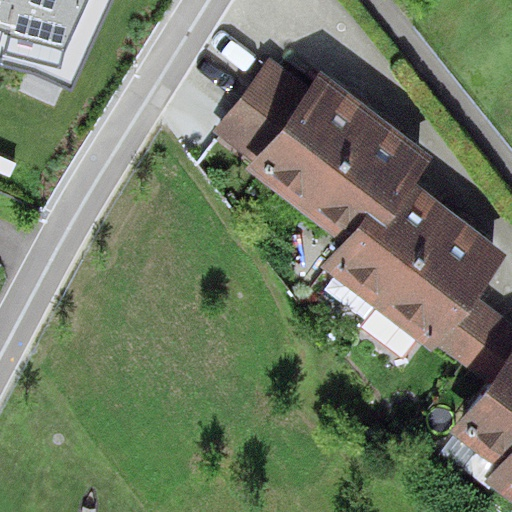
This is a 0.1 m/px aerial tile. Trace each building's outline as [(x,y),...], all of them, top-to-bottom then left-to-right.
[(0,0),(0,22),(35,31),(79,44),(100,0),(0,0)] [(261,155),(311,91),(273,62),(223,126),(261,155)] [(335,253),(433,328),(462,289),(493,249),(455,219),(428,199),(388,168),(409,140),(386,122),(361,103),(323,74),(311,91),(261,155),(355,227),(335,253)] [(511,354),(511,327),(462,289),(433,328),(496,376),(511,354)] [(511,354),(496,376),(465,416),(510,451),(497,469),(511,480),(511,354)]
